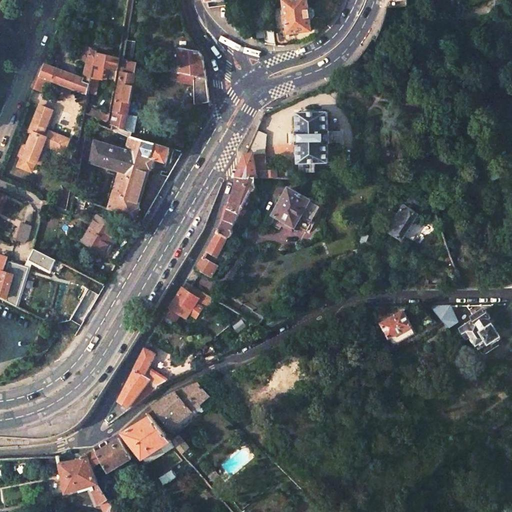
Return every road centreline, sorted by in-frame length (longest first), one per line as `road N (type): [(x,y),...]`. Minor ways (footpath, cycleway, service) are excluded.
road 1 (unclassified): [(82,437),(102,436),(165,388),(338,302),(511,292)]
road 2 (primary): [(0,421),(61,399),(90,375),(224,150)]
road 3 (primary): [(216,126),(84,352),(61,377),(0,401)]
road 4 (unclassified): [(224,150),(230,175),(212,229),(82,437)]
road 5 (primary): [(260,94),(334,61),(375,0)]
road 6 (residential): [(53,0),(0,129)]
